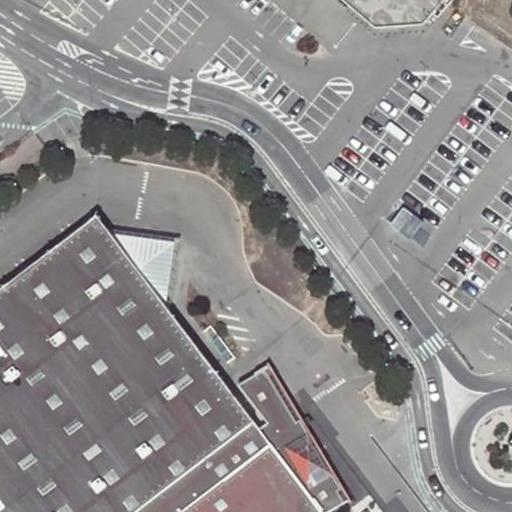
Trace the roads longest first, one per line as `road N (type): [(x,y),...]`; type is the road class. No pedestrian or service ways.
road 1 (unclassified): [(168,91),(236,110),(283,142),(427,348)]
road 2 (unclassified): [(12,23),(78,71),(168,91)]
road 3 (unclassified): [(168,91),(94,48),(12,23)]
road 4 (unclassified): [(427,348),(461,479)]
